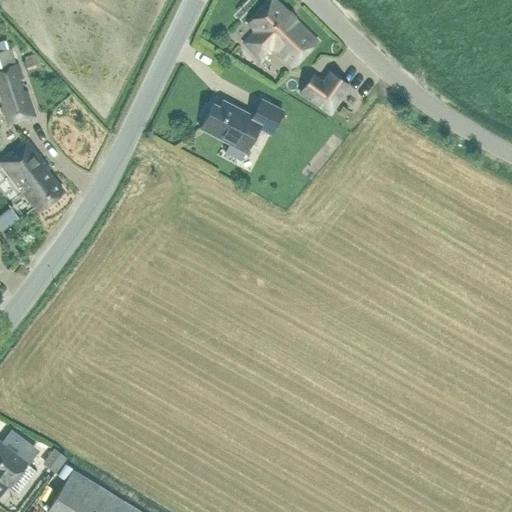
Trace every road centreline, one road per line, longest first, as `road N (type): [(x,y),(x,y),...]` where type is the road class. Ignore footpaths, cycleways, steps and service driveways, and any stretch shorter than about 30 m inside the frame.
road 1 (tertiary): [(0,326),(88,209),(194,0)]
road 2 (unclassified): [(511,150),(389,74),(314,0)]
